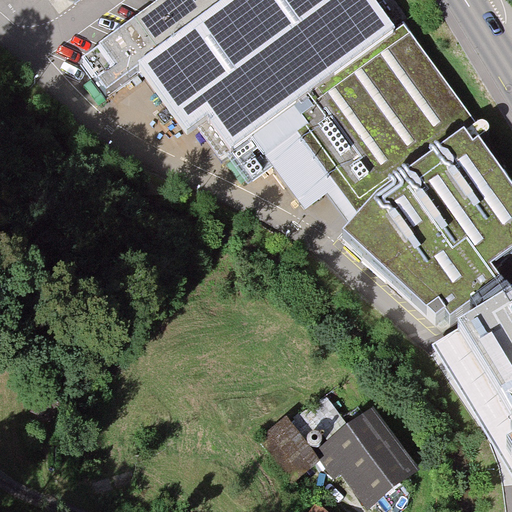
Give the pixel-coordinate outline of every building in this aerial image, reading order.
[(395,34),(370,0),(162,0),(99,46),(101,47),(80,62),(107,99),(140,70),(188,137),(197,129),(221,160),(231,152),(253,183),(273,169),(265,159),(297,134),(359,218),(342,236),(437,320),(446,315),(450,323),(504,285),(491,270),(511,254),(511,190),(480,145),(486,139),(404,28),(395,34)] [(511,303),(448,343),(511,445),(511,450),(509,452),(511,456),(511,303)] [(147,424),(143,411),(133,414),(137,427),(147,424)] [(367,511),(420,473),(374,411),(320,450),(365,511),(367,511)] [(287,419),(259,439),(288,480),(316,460),(287,419)] [(308,511),(327,511),(318,503),(308,511)]
